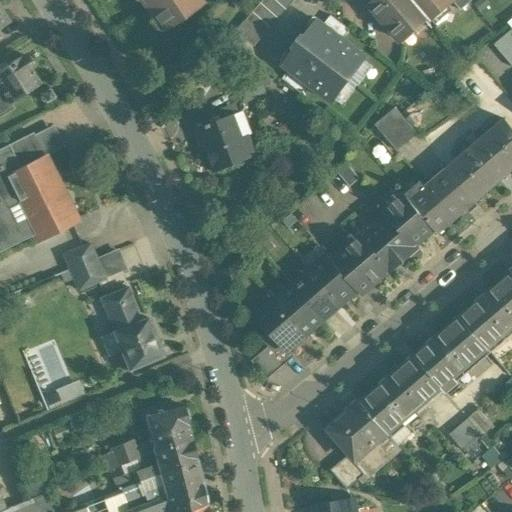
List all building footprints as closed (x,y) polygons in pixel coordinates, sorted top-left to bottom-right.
[(142,0),(162,29),(178,18),(183,19),(184,14),(200,3),(197,0),(142,0)] [(263,0),(261,3),(279,19),(287,10),(275,0),(263,0)] [(275,0),(287,10),(295,1),(293,0),(275,0)] [(375,0),(370,4),(402,41),(429,17),(414,0),(375,0)] [(453,0),(414,0),(429,17),(432,20),(453,2),(454,1),(453,0)] [(471,2),(468,0),(453,0),(454,1),(453,2),(461,11),(471,2)] [(253,12),(271,28),(279,19),(261,3),(253,12)] [(253,12),(245,21),(263,37),(271,28),(253,12)] [(344,25),(331,15),(324,25),(343,39),(350,30),(344,25)] [(245,21),(236,31),(254,47),(263,37),(245,21)] [(324,25),(322,23),(316,30),(310,31),(305,38),(304,37),(296,47),(297,48),(292,55),(293,60),(288,68),(290,69),(309,84),(332,102),(366,57),(343,39),(324,25)] [(22,55),(10,63),(4,62),(0,64),(0,116),(13,108),(10,102),(40,83),(31,68),(32,63),(28,56),(22,55)] [(309,84),(290,69),(283,79),(302,93),(309,84)] [(260,80),(238,89),(243,103),(266,94),(260,80)] [(48,89),(41,93),(39,92),(39,94),(41,95),(40,96),(40,98),(41,100),(43,101),(45,101),(44,103),(46,104),(47,102),(54,98),(56,98),(56,96),(55,96),(50,89),(51,87),(49,86),(48,89)] [(418,134),(395,108),(375,125),(398,151),(418,134)] [(234,114),(207,125),(208,127),(197,131),(202,146),(204,145),(215,172),(256,156),(248,136),(242,138),(234,116),(235,116),(234,114)] [(511,127),(506,120),(448,170),(475,202),(511,169),(511,127)] [(53,125),(34,135),(44,156),(64,146),(53,125)] [(33,132),(8,145),(21,171),(36,163),(46,158),(34,135),(33,132)] [(8,145),(0,148),(0,249),(33,233),(37,240),(76,220),(56,179),(40,188),(33,174),(40,170),(36,163),(21,171),(8,145)] [(360,178),(346,162),(336,170),(350,187),(360,178)] [(475,202),(448,170),(411,201),(436,230),(438,233),(475,202)] [(374,228),(405,261),(419,249),(417,246),(436,230),(411,201),(404,193),(384,211),(388,216),(374,228)] [(405,261),(374,228),(364,237),(362,235),(346,249),(344,248),(331,259),(358,291),(362,295),(390,271),(391,273),(405,261)] [(89,242),(63,253),(70,269),(96,258),(89,242)] [(331,259),(327,255),(309,270),(340,306),(358,291),(331,259)] [(96,258),(70,269),(69,269),(77,289),(104,278),(96,258)] [(309,270),(292,284),(323,321),(340,306),(309,270)] [(511,272),(461,317),(488,349),(511,327),(511,272)] [(292,284),(275,299),(306,336),(323,321),(292,284)] [(141,320),(127,286),(98,298),(120,352),(114,355),(121,372),(128,369),(128,370),(163,356),(147,317),(141,320)] [(275,299),(257,315),(270,330),(288,351),(289,350),(306,336),(275,299)] [(461,317),(415,356),(442,388),(445,392),(457,382),(454,378),(488,349),(461,317)] [(288,351),(270,330),(261,337),(268,346),(269,346),(285,364),(294,356),(289,350),(288,351)] [(276,371),(285,364),(269,346),(268,346),(261,353),(276,371)] [(276,371),(261,353),(252,361),(267,379),(276,371)] [(415,356),(362,402),(399,445),(412,433),(402,422),(442,388),(415,356)] [(43,393),(48,407),(84,393),(79,380),(43,393)] [(359,398),(345,409),(348,413),(329,430),(350,455),(353,458),(366,474),(400,446),(399,445),(362,402),(359,398)] [(164,409),(163,404),(141,410),(143,417),(149,416),(151,424),(146,425),(150,440),(154,452),(190,437),(187,424),(187,421),(189,417),(187,409),(183,407),(182,404),(164,409)] [(493,426),(478,409),(468,418),(482,435),(493,426)] [(468,418),(449,434),(463,451),(482,435),(468,418)] [(190,437),(154,452),(159,474),(196,459),(190,437)] [(133,439),(110,448),(112,453),(117,466),(137,459),(154,452),(150,440),(135,446),(133,439)] [(154,452),(137,459),(141,469),(113,480),(117,490),(140,481),(159,474),(154,452)] [(112,453),(101,456),(107,470),(117,466),(112,453)] [(350,455),(331,470),(348,490),(366,474),(353,458),(350,455)] [(196,459),(159,474),(161,479),(164,491),(159,493),(161,497),(165,495),(202,481),(196,459)] [(159,474),(140,481),(144,492),(154,487),(152,483),(161,479),(159,474)] [(23,486),(28,499),(44,493),(39,480),(23,486)] [(122,511),(147,502),(144,492),(140,481),(117,490),(65,511),(64,511),(122,511)] [(202,481),(165,495),(168,508),(168,511),(184,511),(206,503),(202,481)] [(6,510),(0,511),(52,511),(45,495),(6,510)] [(147,502),(122,511),(156,511),(168,508),(165,495),(161,497),(147,502)] [(334,501),(315,504),(315,511),(355,511),(354,504),(335,507),(334,501)] [(208,511),(206,503),(184,511),(208,511)]
